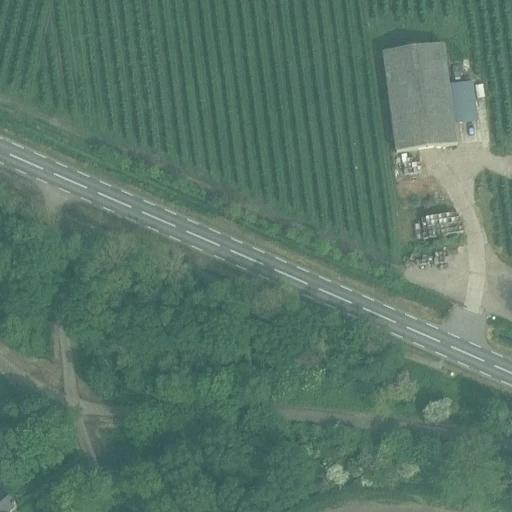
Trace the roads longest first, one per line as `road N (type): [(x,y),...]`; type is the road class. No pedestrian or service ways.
road 1 (secondary): [(511,375),(55,176)]
road 2 (unclassified): [(108,511),(71,406),(49,196),(55,176)]
road 3 (track): [(71,406),(140,511)]
